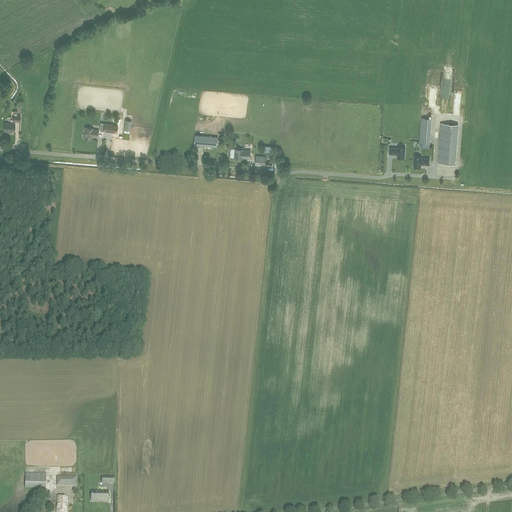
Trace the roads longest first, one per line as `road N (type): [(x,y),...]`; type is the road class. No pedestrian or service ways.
road 1 (unclassified): [(279,173),(0,149)]
road 2 (unclassified): [(308,511),(511,485)]
